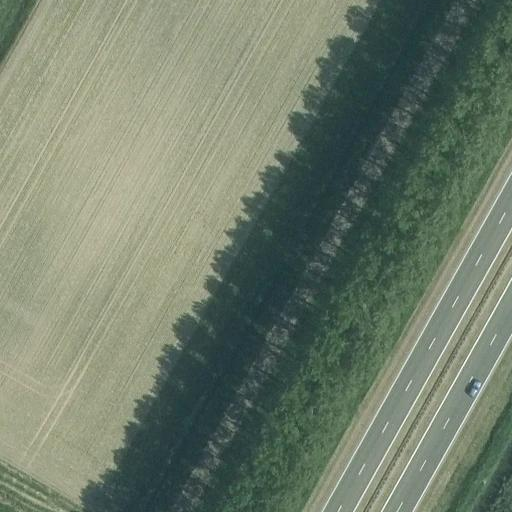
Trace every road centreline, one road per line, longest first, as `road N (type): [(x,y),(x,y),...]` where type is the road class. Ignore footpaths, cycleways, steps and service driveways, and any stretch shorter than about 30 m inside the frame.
road 1 (unclassified): [(179,511),(465,0)]
road 2 (trunk): [(511,199),(337,511)]
road 3 (trunk): [(396,511),(511,305)]
